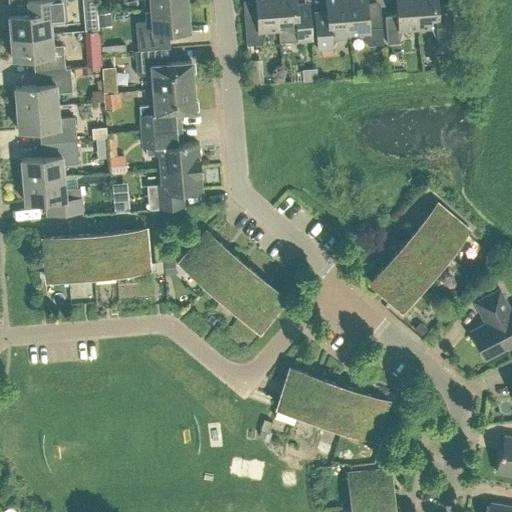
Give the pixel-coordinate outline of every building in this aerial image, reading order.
[(8,13),(10,36),(51,32),(50,20),(65,18),(63,0),(25,0),(27,12),(8,13)] [(143,0),(144,8),(186,5),(185,0),(143,0)] [(278,28),(275,0),(254,0),(256,15),(244,16),(246,43),(261,42),(265,29),(278,28)] [(275,0),(278,28),(291,27),(297,39),(312,38),(309,1),(297,2),(296,0),(275,0)] [(314,10),(315,31),(317,48),(332,46),(336,33),(348,32),(345,0),(324,0),(326,9),(314,10)] [(366,0),(345,0),(348,32),(361,31),(367,44),(382,42),(381,26),(369,27),(366,0)] [(401,28),(418,27),(415,0),(394,0),(396,14),(384,15),(386,42),(398,41),(401,28)] [(437,0),(415,0),(418,27),(431,26),(431,28),(436,39),(437,48),(460,46),(458,19),(451,19),(450,2),(437,3),(437,0)] [(84,23),(96,22),(95,1),(82,2),(84,23)] [(186,5),(144,8),(145,20),(135,20),(137,49),(169,46),(168,30),(188,28),(186,5)] [(98,29),(84,30),(84,40),(99,39),(98,29)] [(33,56),(34,70),(65,67),(63,44),(52,45),(51,32),(10,36),(12,58),(33,56)] [(150,72),(152,87),(193,84),(191,59),(163,62),(162,47),(134,49),(136,73),(150,72)] [(249,83),(263,82),(261,57),(247,59),(249,83)] [(15,85),(16,107),(57,104),(56,92),(71,90),(70,67),(65,67),(34,70),(35,84),(15,85)] [(315,67),(301,68),(302,79),(316,78),(315,67)] [(193,84),(152,87),(153,103),(138,104),(140,128),(168,126),(167,111),(195,109),(193,84)] [(91,89),(92,100),(102,100),(102,89),(97,89),(91,89)] [(39,128),(40,142),(76,139),(74,115),(58,116),(57,104),(16,107),(18,130),(39,128)] [(107,121),(107,130),(121,129),(121,120),(107,121)] [(92,137),(106,136),(105,126),(91,127),(92,137)] [(158,153),(159,167),(199,164),(197,140),(177,142),(176,126),(144,129),(146,154),(158,153)] [(113,131),(107,132),(109,154),(115,154),(113,131)] [(21,157),(22,179),(63,176),(62,163),(78,162),(76,139),(40,142),(41,155),(21,157)] [(199,164),(159,167),(160,182),(146,183),(148,208),(183,205),(181,189),(201,188),(199,164)] [(63,176),(22,179),(24,201),(45,199),(46,213),(82,210),(80,186),(64,187),(63,176)] [(437,202),(420,222),(450,248),(467,228),(437,202)] [(420,222),(403,241),(434,267),(450,248),(420,222)] [(144,229),(124,231),(127,268),(148,267),(147,261),(144,229)] [(180,261),(199,277),(225,247),(205,230),(180,261)] [(124,231),(97,233),(100,271),(127,268),(124,231)] [(97,233),(76,235),(79,272),(100,271),(97,233)] [(76,235),(56,237),(57,245),(57,253),(58,260),(58,266),(59,274),(79,272),(76,235)] [(56,237),(44,238),(44,246),(57,245),(56,237)] [(403,241),(387,261),(417,287),(434,267),(403,241)] [(57,245),(44,246),(45,255),(57,253),(57,245)] [(199,277),(219,294),(245,263),(225,247),(199,277)] [(170,259),(162,259),(163,272),(171,271),(170,259)] [(162,260),(148,261),(148,267),(156,266),(156,272),(162,271),(162,260)] [(417,287),(387,261),(370,281),(400,307),(417,287)] [(219,294),(239,311),(264,280),(245,263),(219,294)] [(58,266),(46,267),(47,275),(59,274),(58,266)] [(264,280),(239,311),(258,327),(284,297),(264,280)] [(511,306),(510,308),(499,287),(474,300),(482,315),(485,314),(488,319),(470,329),(471,331),(475,329),(487,353),(484,355),(485,357),(511,344),(511,345),(511,344),(511,306)] [(277,404),(301,412),(314,375),(290,366),(277,404)] [(301,412),(325,421),(338,383),(314,375),(301,412)] [(325,421),(350,429),(363,391),(338,383),(325,421)] [(363,391),(350,429),(374,438),(387,400),(363,391)] [(263,418),(259,428),(260,428),(267,431),(268,430),(271,421),(263,418)] [(511,435),(504,434),(501,449),(499,449),(495,470),(511,473),(511,435)] [(348,472),(351,497),(391,493),(388,467),(348,472)] [(315,489),(338,494),(342,477),(318,472),(315,489)] [(351,497),(352,511),(392,511),(391,493),(351,497)] [(488,511),(511,511),(511,504),(490,501),(488,511)]
